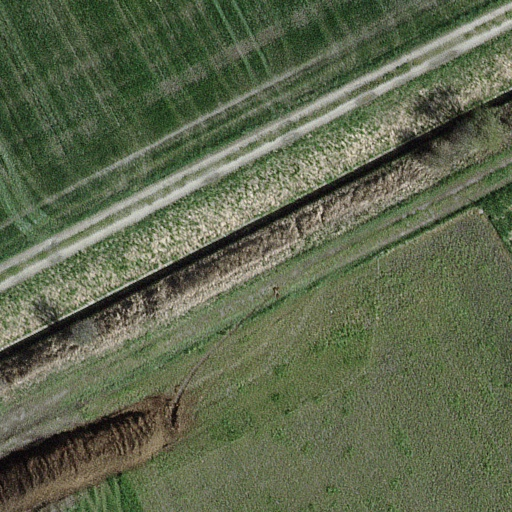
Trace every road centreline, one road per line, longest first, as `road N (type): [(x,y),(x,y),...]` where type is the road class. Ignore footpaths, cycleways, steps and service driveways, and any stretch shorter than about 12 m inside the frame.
road 1 (track): [(511,13),(0,279)]
road 2 (track): [(0,430),(511,172)]
